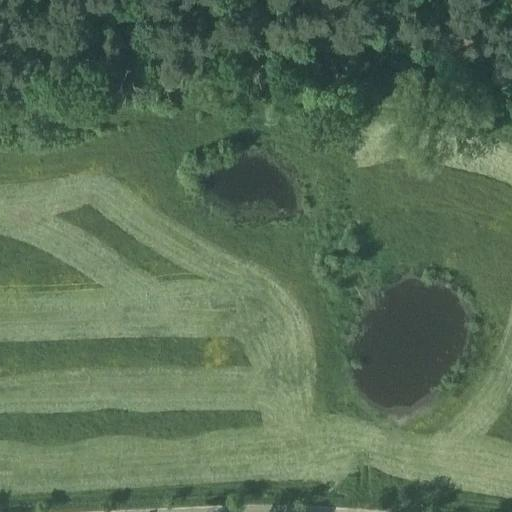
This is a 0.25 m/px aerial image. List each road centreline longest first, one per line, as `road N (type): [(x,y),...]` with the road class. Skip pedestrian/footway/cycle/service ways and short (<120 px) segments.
road 1 (track): [(291,0),(185,12),(0,11)]
road 2 (track): [(511,28),(389,0)]
